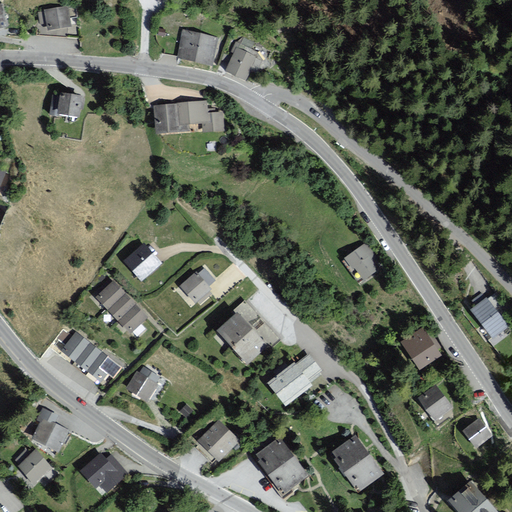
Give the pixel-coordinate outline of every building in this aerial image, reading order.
[(73,26),(70,9),(40,14),(42,25),(50,24),(51,30),(73,26)] [(218,37),(184,31),(179,57),(213,63),(218,37)] [(254,51),(236,43),(232,52),(235,54),(228,71),(246,79),(256,58),(252,56),(254,51)] [(86,97),(64,95),(62,114),(83,117),(86,97)] [(206,103),(157,108),(160,134),(192,130),(192,125),(204,124),(205,132),(224,130),(222,113),(207,115),(206,103)] [(375,259),(362,245),(346,259),(365,280),(377,269),(371,263),(375,259)] [(164,265),(148,246),(129,262),(145,281),(164,265)] [(213,291),(198,275),(184,288),(200,304),(213,291)] [(149,319),(115,283),(101,297),(135,332),(149,319)] [(507,327),(486,300),(473,311),(494,337),(507,327)] [(253,325),(243,313),(224,331),(254,364),(281,340),(261,318),(253,325)] [(440,357),(421,331),(403,343),(422,370),(440,357)] [(117,364),(77,335),(64,352),(104,381),(117,364)] [(322,372),(310,358),(299,366),(298,365),(274,384),(292,407),(316,388),(311,381),(322,372)] [(159,385),(139,373),(130,389),(151,400),(159,385)] [(452,410),(434,388),(420,399),(437,421),(452,410)] [(69,432),(44,420),(35,440),(60,452),(69,432)] [(491,437),(479,420),(464,431),(476,448),(491,437)] [(241,442),(220,422),(202,441),(223,461),(241,442)] [(385,476),(357,439),(336,454),(364,491),(385,476)] [(310,476),(280,440),(260,456),(290,493),(310,476)] [(52,470),(37,453),(20,467),(36,485),(52,470)] [(107,460),(102,455),(84,471),(99,487),(102,484),(110,493),(129,476),(112,456),(107,460)] [(499,511),(474,484),(456,500),(466,511),(499,511)]
